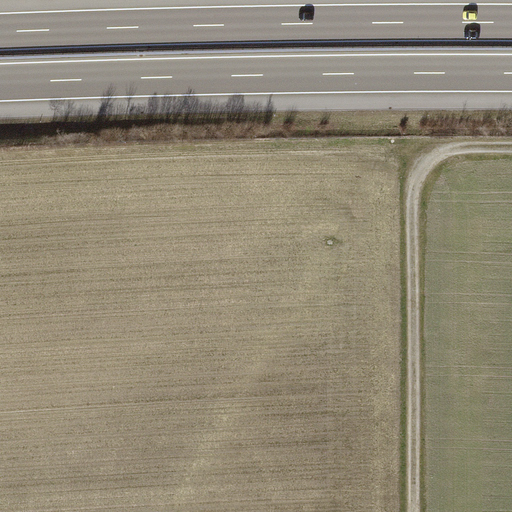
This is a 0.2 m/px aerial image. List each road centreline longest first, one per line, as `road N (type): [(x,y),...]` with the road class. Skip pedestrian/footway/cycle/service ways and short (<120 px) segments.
road 1 (motorway): [(0,83),(511,73)]
road 2 (motorway): [(511,23),(0,32)]
road 3 (track): [(511,150),(464,148),(432,162),(415,192),(415,511)]
